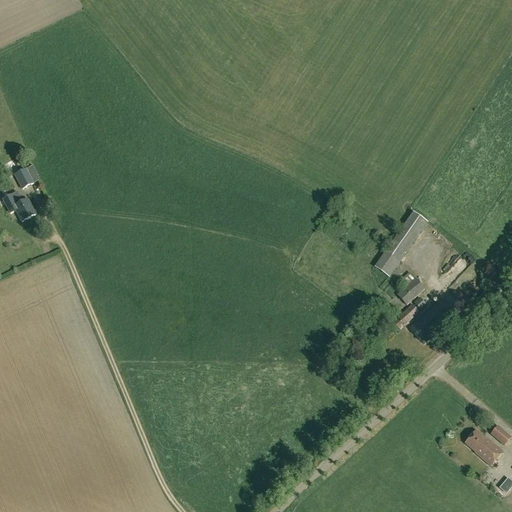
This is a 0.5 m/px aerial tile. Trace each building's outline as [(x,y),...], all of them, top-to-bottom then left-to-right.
[(27,171),(16,176),(24,191),(35,185),(27,171)] [(16,211),(22,223),(37,216),(29,201),(24,204),(18,193),(4,201),(11,214),(16,211)] [(428,224),(413,213),(376,268),(391,277),(428,224)] [(469,263),(473,270),(479,267),(475,260),(469,263)] [(467,266),(457,276),(463,282),(473,272),(467,266)] [(397,295),(407,306),(426,290),(411,273),(402,281),(407,287),(397,295)] [(421,311),(427,306),(420,298),(414,304),(421,311)] [(410,329),(425,345),(454,318),(439,302),(410,329)] [(393,323),(400,331),(420,313),(413,305),(393,323)] [(440,366),(433,376),(439,381),(447,371),(440,366)] [(507,448),(511,442),(511,441),(495,427),(490,434),(507,448)] [(491,467),(503,453),(488,439),(488,440),(477,431),(466,444),(476,453),(476,454),(491,467)]
